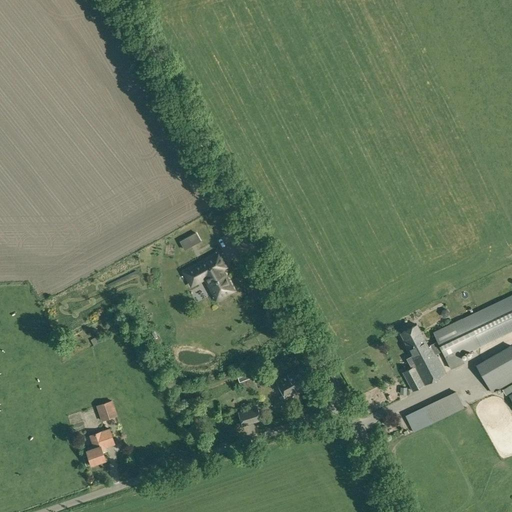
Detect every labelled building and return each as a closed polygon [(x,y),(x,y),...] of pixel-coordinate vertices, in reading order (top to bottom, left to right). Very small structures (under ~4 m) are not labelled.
[(195,232),(180,240),(184,249),(200,240),(195,232)] [(218,254),(185,272),(192,284),(203,278),(205,283),(208,281),(215,294),(218,292),(219,294),(223,295),(227,293),(228,289),(227,287),(230,285),(221,269),(225,266),(218,254)] [(476,349),(511,331),(511,294),(462,319),(433,332),(437,341),(428,345),(417,325),(400,333),(412,356),(407,359),(410,365),(413,363),(414,366),(403,372),(413,391),(446,373),(436,354),(442,351),(447,360),(451,369),(464,363),(461,356),(476,349)] [(511,381),(511,346),(511,345),(476,365),(492,393),(511,381)] [(240,382),(247,379),(262,374),(259,365),(243,371),(244,373),(237,375),(240,382)] [(298,393),(310,387),(299,368),(288,374),(289,375),(277,381),(287,398),(282,401),(286,408),(302,399),(298,393)] [(506,395),(511,391),(511,384),(503,389),(506,395)] [(413,432),(432,423),(464,408),(456,391),(405,415),(413,432)] [(101,421),(118,416),(113,400),(96,405),(101,421)] [(243,426),(262,420),(257,406),(238,412),(243,426)] [(92,465),(106,460),(102,449),(116,444),(110,428),(89,435),(94,448),(87,450),(88,454),(83,456),(86,466),(92,464),(92,465)]
